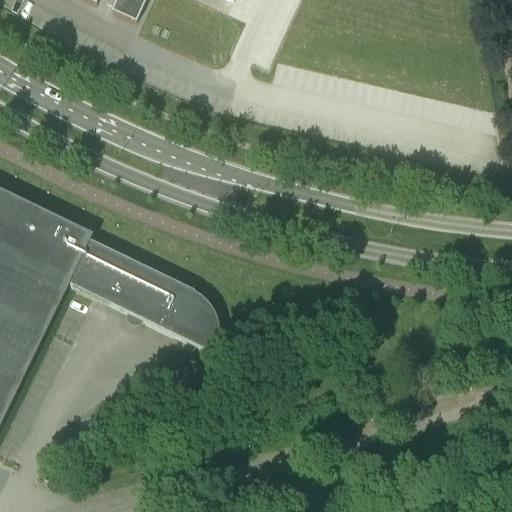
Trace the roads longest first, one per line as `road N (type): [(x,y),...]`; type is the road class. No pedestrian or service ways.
road 1 (secondary): [(511,232),(383,213),(228,171),(0,65)]
road 2 (secondary): [(0,111),(102,165),(234,215),(377,252),(511,271)]
road 3 (unclassified): [(98,511),(505,396)]
